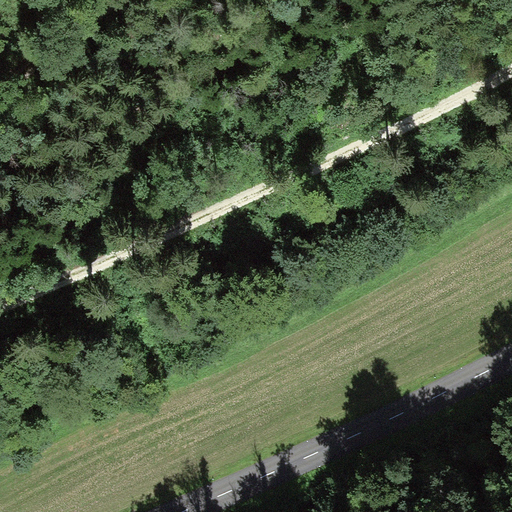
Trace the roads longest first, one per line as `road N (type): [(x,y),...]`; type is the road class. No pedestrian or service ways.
road 1 (track): [(511,74),(389,141),(0,307)]
road 2 (tertiary): [(184,511),(511,358)]
road 3 (track): [(0,93),(107,0)]
